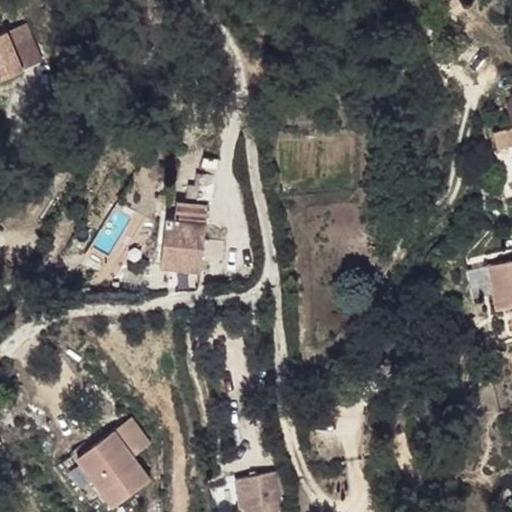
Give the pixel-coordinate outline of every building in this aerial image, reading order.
[(0,66),(15,60),(0,26),(0,66)] [(421,57),(396,67),(413,100),(434,90),(421,57)] [(511,126),(494,131),(499,149),(511,145),(511,126)] [(180,203),(178,216),(202,219),(203,204),(180,203)] [(178,216),(161,214),(157,258),(196,263),(202,219),(178,216)] [(511,243),(482,248),(483,250),(486,265),(506,261),(511,282),(511,243)] [(511,282),(506,261),(486,265),(490,292),(511,287),(511,282)] [(157,441),(137,412),(81,448),(118,501),(154,476),(139,453),(157,441)] [(283,511),(292,499),(285,464),(245,474),(251,506),(256,504),(257,511),(283,511)]
